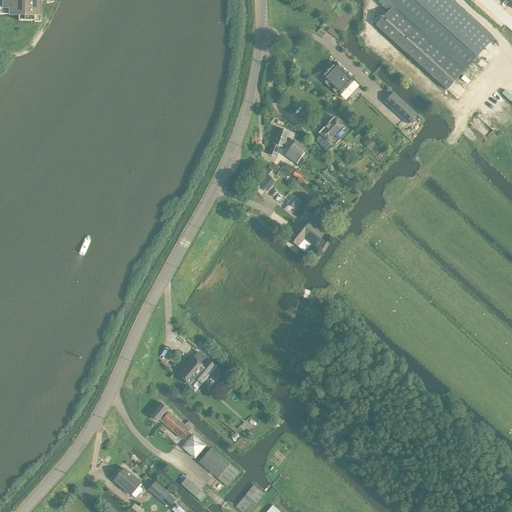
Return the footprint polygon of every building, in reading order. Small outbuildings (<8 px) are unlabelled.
[(0,0),(0,15),(10,16),(19,16),(19,21),(34,21),(40,21),(40,16),(40,1),(47,1),(50,1),(50,4),(50,3),(50,0),(0,0)] [(447,90),(464,71),(493,38),(451,0),(380,0),(378,3),(388,11),(375,25),(447,90)] [(327,84),(339,95),(353,79),(340,68),(327,84)] [(511,74),(492,95),(511,112),(511,74)] [(384,102),(408,124),(417,115),(393,92),(384,102)] [(319,133),(321,135),(316,140),(329,152),(333,146),(328,142),(335,135),(340,140),(348,130),(343,126),(334,117),(319,133)] [(277,127),(267,154),(275,157),(279,146),(282,147),(283,146),(284,146),(285,145),(286,145),(287,143),(287,142),(286,141),(285,140),(286,137),(293,139),(295,133),(288,131),(277,127)] [(284,155),(296,164),(306,149),(294,141),(284,155)] [(267,166),(249,187),(254,191),(259,185),(260,186),(266,192),(275,181),(268,175),(272,170),(267,166)] [(293,195),(288,200),(296,205),(300,200),(293,195)] [(300,222),(287,237),(298,246),(304,251),(310,243),(314,246),(319,250),(321,252),(325,244),(330,236),(325,232),(326,232),(312,220),(305,227),(300,222)] [(191,356),(177,374),(190,385),(195,379),(201,384),(212,371),(216,366),(199,351),(193,358),(191,356)] [(225,386),(235,395),(241,389),(237,385),(227,376),(221,381),(226,385),(225,386)] [(168,412),(166,411),(168,409),(160,402),(150,414),(158,421),(159,419),(182,439),(190,430),(194,426),(188,421),(184,425),(169,412),(168,412)] [(206,445),(192,434),(181,447),(194,459),(206,445)] [(199,462),(214,475),(228,487),(239,473),(210,448),(199,462)] [(141,482),(124,468),(113,480),(130,495),(141,482)] [(200,490),(186,478),(181,484),(195,496),(200,490)] [(148,490),(161,501),(168,493),(155,481),(148,490)] [(264,494),(254,485),(236,507),(241,511),(243,511),(251,503),(254,506),(264,494)] [(206,496),(200,491),(195,497),(201,502),(206,496)]
